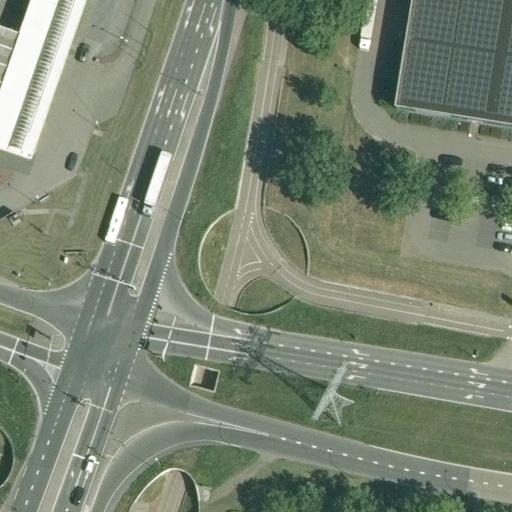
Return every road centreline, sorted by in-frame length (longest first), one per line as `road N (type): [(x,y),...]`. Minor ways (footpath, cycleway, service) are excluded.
road 1 (secondary): [(511,393),(137,330)]
road 2 (primary): [(137,330),(224,50),(228,0)]
road 3 (primary): [(213,0),(93,321)]
road 4 (primary): [(99,511),(109,486),(148,443),(198,434),(292,445)]
road 5 (secondary): [(292,445),(511,494)]
road 6 (secondary): [(120,388),(207,409),(292,445)]
road 7 (primary): [(75,375),(24,511)]
road 8 (primary): [(75,511),(120,388)]
